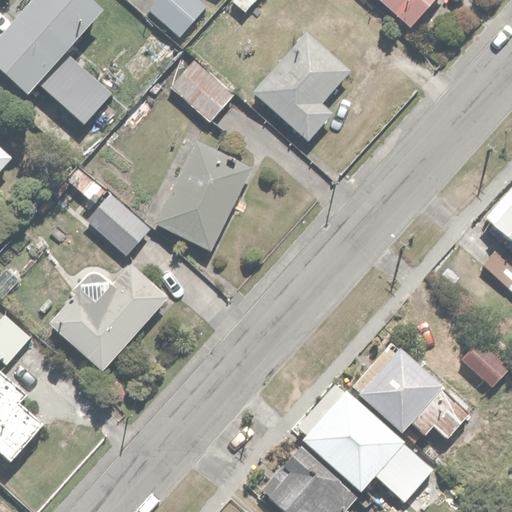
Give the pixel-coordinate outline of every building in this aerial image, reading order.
[(0,66),(24,87),(33,77),(79,117),(104,89),(58,48),(98,3),(94,0),(22,0),(0,25),(0,66)] [(152,0),(146,8),(179,34),(205,1),(203,0),(152,0)] [(383,0),(408,22),(427,0),(383,0)] [(250,87),(306,138),(331,110),(318,99),(348,65),(305,27),(250,87)] [(207,120),(232,92),(193,58),(168,86),(207,120)] [(210,246),(247,164),(190,138),(153,220),(210,246)] [(0,147),(0,166),(10,156),(0,147)] [(511,181),(509,179),(482,211),(511,236),(511,181)] [(86,219),(123,251),(146,225),(109,192),(86,219)] [(0,230),(11,218),(0,208),(0,230)] [(46,319),(99,366),(165,290),(126,256),(91,296),(77,284),(46,319)] [(27,335),(2,313),(0,315),(0,357),(4,361),(27,335)] [(391,335),(349,381),(400,428),(409,418),(425,433),(433,424),(445,435),(463,416),(433,388),(440,380),(391,335)] [(459,361),(491,390),(510,369),(479,339),(459,361)] [(0,450),(12,462),(46,425),(19,400),(24,394),(0,371),(0,450)] [(440,476),(333,377),(293,420),(302,429),(298,433),(358,487),(372,472),(411,508),(440,476)] [(257,486),(285,511),(339,511),(356,494),(299,441),(257,486)]
